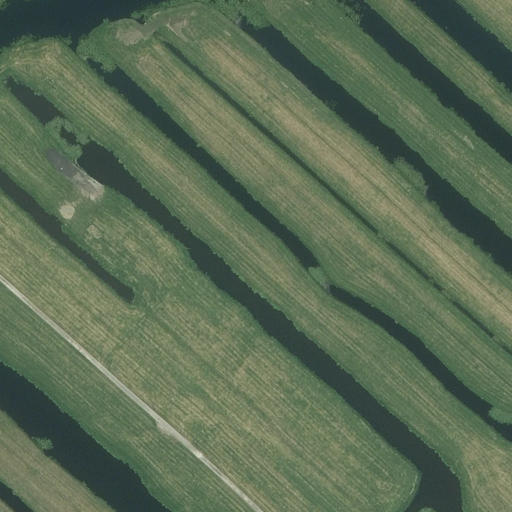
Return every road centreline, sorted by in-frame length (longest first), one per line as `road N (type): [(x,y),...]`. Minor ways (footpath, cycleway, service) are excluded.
road 1 (track): [(511,485),(35,64),(0,73)]
road 2 (track): [(257,511),(0,277)]
